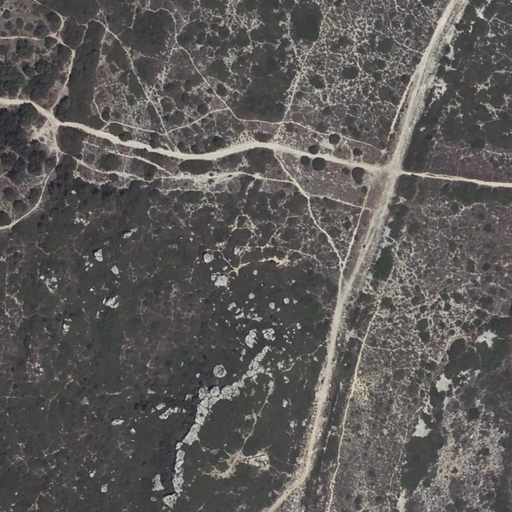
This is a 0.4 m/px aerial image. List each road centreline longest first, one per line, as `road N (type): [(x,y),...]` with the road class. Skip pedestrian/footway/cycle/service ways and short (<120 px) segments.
road 1 (track): [(511,185),(265,144),(199,157),(169,153),(0,97)]
road 2 (track): [(372,167),(299,487),(264,511)]
